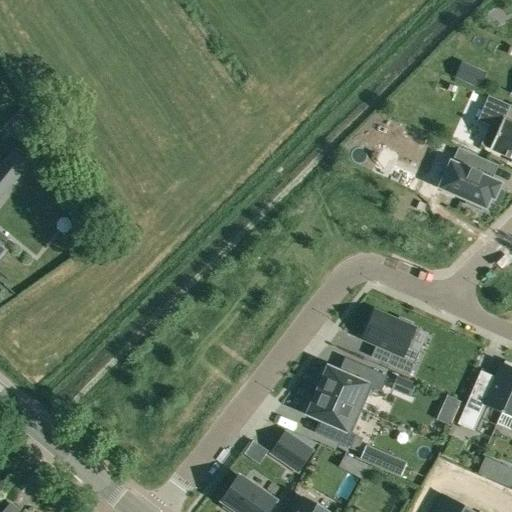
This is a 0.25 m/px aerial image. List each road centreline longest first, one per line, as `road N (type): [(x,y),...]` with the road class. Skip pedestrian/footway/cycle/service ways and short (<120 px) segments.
road 1 (residential): [(443,300),(375,267),(357,269),(158,511)]
road 2 (primary): [(137,511),(0,398)]
